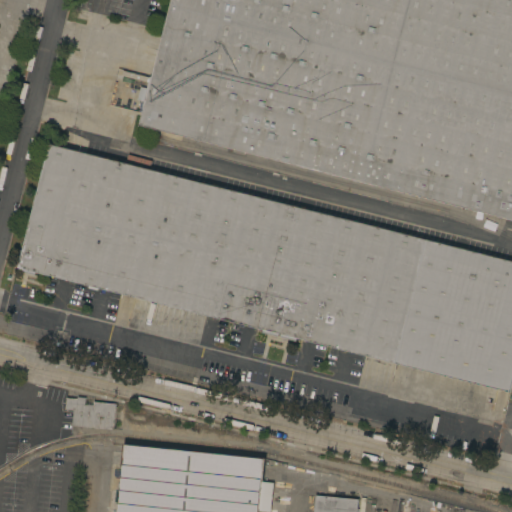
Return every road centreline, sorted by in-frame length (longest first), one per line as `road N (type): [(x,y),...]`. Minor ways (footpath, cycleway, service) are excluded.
road 1 (residential): [(0,350),(511,481)]
road 2 (residential): [(0,215),(52,0)]
